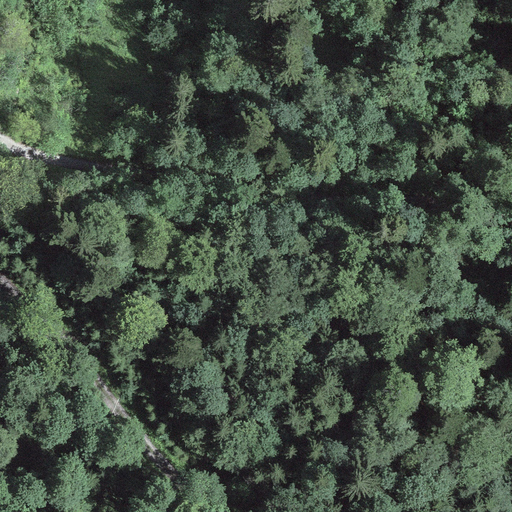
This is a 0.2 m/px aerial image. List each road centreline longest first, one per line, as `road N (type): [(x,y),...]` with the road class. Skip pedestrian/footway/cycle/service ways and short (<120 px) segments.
road 1 (track): [(511,228),(415,195),(319,202),(0,141)]
road 2 (track): [(0,275),(72,335),(142,440),(234,511)]
